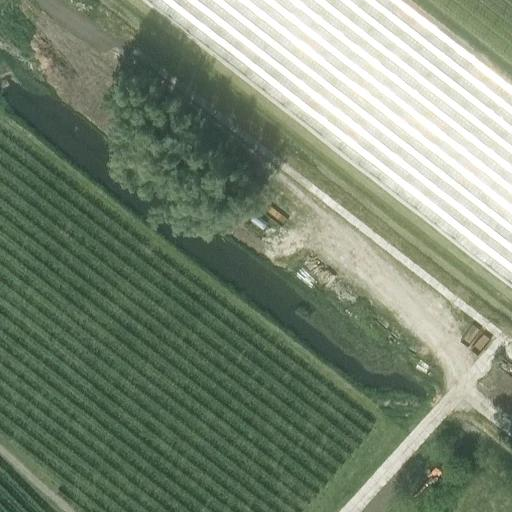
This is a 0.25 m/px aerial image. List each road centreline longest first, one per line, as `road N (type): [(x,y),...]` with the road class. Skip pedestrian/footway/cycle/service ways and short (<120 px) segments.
road 1 (track): [(50,0),(442,294),(480,344),(461,389)]
road 2 (track): [(349,511),(461,389),(511,429)]
